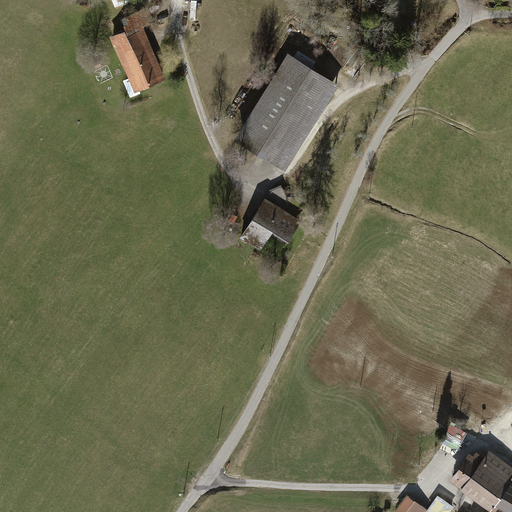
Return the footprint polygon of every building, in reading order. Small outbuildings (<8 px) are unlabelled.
[(111,0),(114,9),(141,0),(111,0)] [(195,1),(188,1),(187,19),(194,20),(195,1)] [(134,13),(102,27),(125,78),(120,80),(129,98),(139,93),(138,90),(164,79),(134,13)] [(286,53),(230,137),(282,171),(337,86),(308,68),(312,62),(295,51),(291,57),(286,53)] [(266,194),(235,240),(269,262),(300,216),(266,194)] [(511,422),(494,408),(479,426),(511,454),(511,422)] [(448,442),(456,446),(464,431),(447,422),(436,442),(445,447),(448,442)] [(472,450),(469,455),(465,451),(445,479),(491,511),(496,504),(504,510),(511,499),(511,494),(505,490),(511,481),(511,472),(484,452),(481,456),(472,450)] [(393,510),(395,511),(426,511),(405,495),(393,510)] [(428,509),(432,511),(450,511),(455,506),(439,495),(428,509)]
